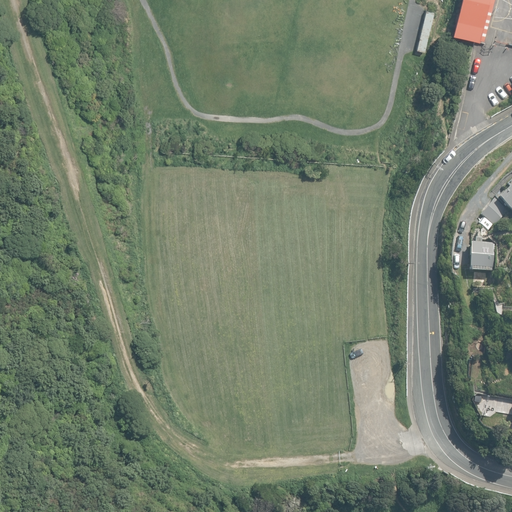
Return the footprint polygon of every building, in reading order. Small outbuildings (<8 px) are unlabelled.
[(435,10),(424,8),(414,48),(425,51),(435,10)] [(511,182),(497,198),(511,213),(511,182)] [(481,214),(494,226),(508,210),(494,198),(481,214)] [(469,270),(493,271),(494,243),(479,242),(479,239),(474,239),(474,242),(469,241),(469,242),(467,266),(469,266),(469,267),(469,270)] [(511,400),(476,396),(474,414),(492,416),(493,411),(511,413),(511,400)]
